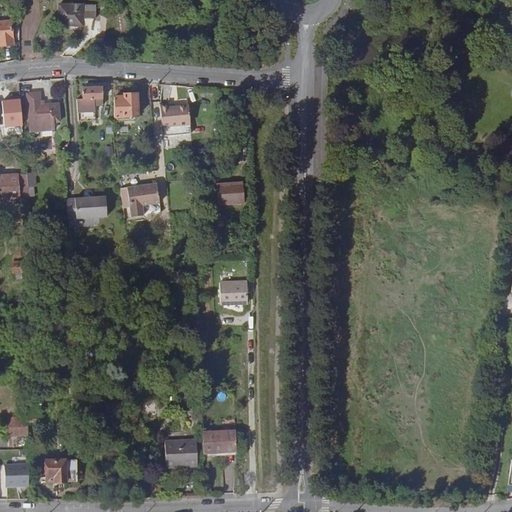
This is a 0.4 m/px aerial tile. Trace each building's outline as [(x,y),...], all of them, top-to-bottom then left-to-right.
[(58,1),(57,27),(84,28),(85,2),(58,1)] [(11,23),(0,23),(0,45),(12,45),(11,23)] [(505,53),(469,46),(466,60),(492,65),(493,56),(504,58),(505,53)] [(102,98),(102,87),(88,88),(89,99),(102,98)] [(58,122),(58,105),(44,105),(44,101),(42,101),(41,93),(29,93),(30,131),(52,131),(52,122),(58,122)] [(114,96),(114,116),(137,115),(136,93),(124,93),(124,96),(114,96)] [(24,98),(5,99),(6,127),(25,126),(24,98)] [(160,107),(163,136),(182,134),(182,124),(190,124),(189,106),(169,108),(169,106),(160,107)] [(113,155),(113,146),(105,147),(105,155),(113,155)] [(27,187),(27,174),(0,175),(0,198),(28,197),(27,187)] [(157,184),(120,185),(123,206),(129,205),(129,215),(159,214),(157,184)] [(243,188),(216,188),(217,209),(243,209),(243,188)] [(67,208),(69,222),(107,218),(105,199),(80,202),(80,207),(67,208)] [(22,261),(11,262),(12,273),(22,272),(22,261)] [(229,310),(241,310),(240,289),(228,290),(229,310)] [(79,380),(69,380),(69,393),(79,393),(79,380)] [(41,403),(26,404),(27,414),(27,420),(33,419),(32,408),(41,408),(41,403)] [(27,420),(27,414),(8,415),(9,433),(28,433),(27,420)] [(235,430),(201,432),(201,440),(202,453),(236,452),(235,430)] [(194,441),(164,442),(165,468),(195,466),(194,441)] [(47,458),(47,480),(77,480),(77,458),(47,458)] [(29,462),(0,463),(0,485),(29,484),(29,462)]
